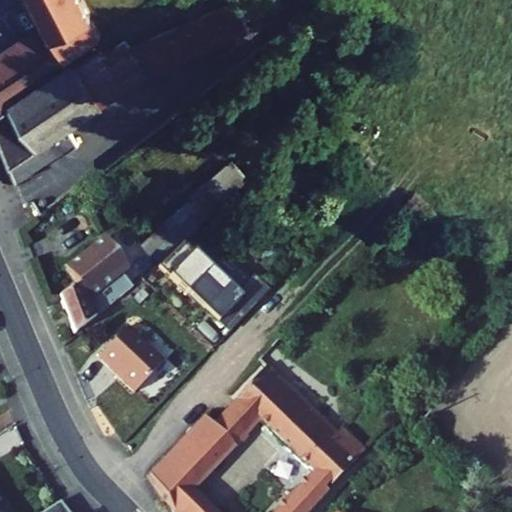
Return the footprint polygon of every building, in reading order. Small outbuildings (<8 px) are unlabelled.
[(102,35),(83,0),(35,0),(57,43),(47,49),(36,28),(0,52),(0,104),(9,98),(61,62),(102,35)] [(99,47),(75,65),(105,107),(160,68),(247,27),(234,0),(227,0),(131,45),(125,37),(102,53),(99,47)] [(61,62),(9,98),(12,102),(64,67),(61,62)] [(0,133),(14,169),(23,164),(72,130),(105,107),(75,65),(67,71),(57,79),(14,105),(0,113),(0,133)] [(64,67),(12,102),(14,105),(57,79),(67,71),(64,67)] [(9,98),(0,104),(0,110),(12,102),(9,98)] [(12,102),(0,110),(0,113),(14,105),(12,102)] [(83,145),(72,130),(23,164),(14,169),(21,185),(39,179),(38,177),(83,145)] [(142,238),(159,256),(248,174),(232,155),(142,238)] [(130,263),(108,232),(68,261),(79,278),(78,282),(63,292),(75,328),(95,311),(90,294),(124,267),(130,263)] [(255,305),(185,237),(160,263),(231,331),(255,305)] [(133,279),(124,267),(90,294),(95,311),(133,279)] [(100,354),(136,389),(165,359),(129,324),(100,354)] [(336,435),(266,367),(238,396),(239,397),(261,418),(313,469),(273,511),(312,511),(330,492),(328,490),(364,453),(340,430),(336,435)] [(225,412),(248,433),(261,418),(239,397),(225,412)] [(207,415),(215,423),(225,412),(218,404),(207,415)] [(169,498),(180,511),(184,511),(207,491),(201,484),(248,433),(225,412),(215,423),(207,415),(151,474),(166,494),(165,499),(169,498)] [(184,511),(211,511),(219,504),(207,491),(184,511)] [(40,511),(78,511),(65,496),(40,511)] [(0,511),(9,511),(0,498),(0,511)]
